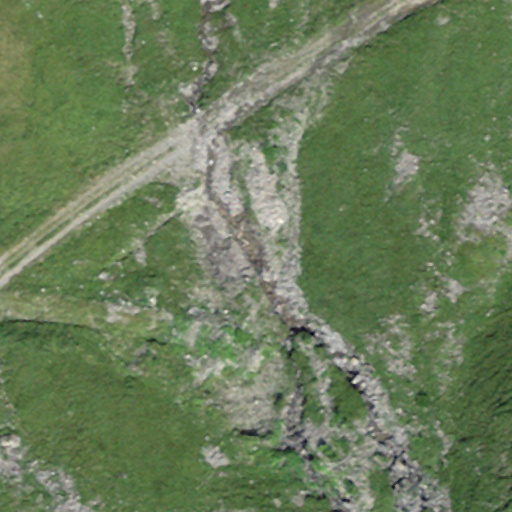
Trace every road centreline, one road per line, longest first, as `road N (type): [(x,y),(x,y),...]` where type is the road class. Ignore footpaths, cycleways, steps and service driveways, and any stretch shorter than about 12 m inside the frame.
road 1 (track): [(402,0),(95,202),(0,278)]
road 2 (track): [(0,308),(128,323),(207,350)]
